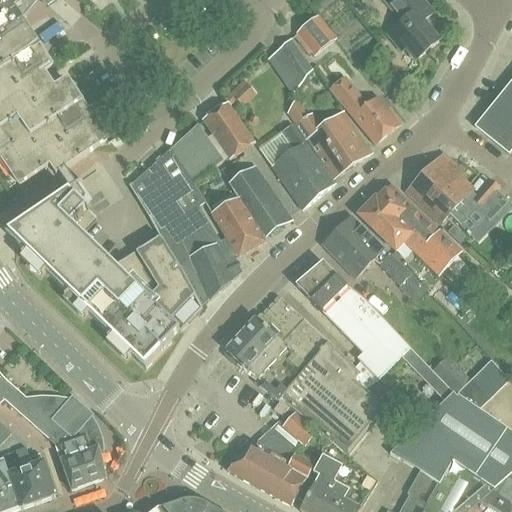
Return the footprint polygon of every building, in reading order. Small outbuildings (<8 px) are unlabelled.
[(0,0),(0,158),(2,157),(21,185),(49,166),(56,176),(107,142),(67,84),(56,91),(44,75),(51,70),(19,22),(38,0),(40,0),(47,6),(52,0),(88,0),(92,5),(99,0),(0,0)] [(418,61),(440,43),(424,23),(434,15),(421,0),(385,0),(404,23),(389,35),(403,52),(408,49),(418,61)] [(337,40),(320,18),(308,27),(298,36),(315,58),(337,40)] [(313,71),(292,41),(279,52),(301,85),(313,71)] [(496,93),(491,103),(511,112),(511,76),(505,73),(501,83),(496,93)] [(376,147),(402,127),(379,99),(370,107),(347,79),(332,92),(376,147)] [(243,108),(257,95),(246,84),(233,96),(243,108)] [(335,181),(372,156),(344,115),(320,130),(311,117),(307,120),(295,103),(288,114),(306,141),(307,140),(335,181)] [(232,161),(256,144),(228,105),(204,122),(232,161)] [(286,159),(318,201),(338,186),(293,126),(282,135),(295,152),(286,159)] [(130,187),(129,187),(148,219),(160,240),(162,238),(166,245),(202,307),(204,307),(205,308),(206,307),(239,278),(238,277),(233,265),(224,244),(221,245),(199,210),(205,206),(206,205),(193,186),(226,162),(199,127),(186,139),(170,153),(162,160),(146,174),(144,176),(133,186),(132,185),(130,187)] [(419,182),(452,213),(460,221),(474,206),(477,209),(480,207),(483,210),(491,217),(509,199),(500,191),(501,190),(492,182),(477,197),(458,180),(463,175),(444,156),(419,182)] [(318,201),(286,159),(273,169),(304,211),(318,201)] [(240,201),(265,240),(293,222),(256,168),(230,185),(240,201)] [(49,204),(38,211),(27,219),(16,226),(5,234),(16,245),(25,253),(21,256),(42,276),(45,273),(67,295),(64,298),(72,306),(85,318),(88,315),(106,332),(110,337),(107,340),(128,360),(131,357),(136,362),(145,371),(164,353),(172,345),(169,342),(179,332),(176,328),(183,321),(188,326),(198,316),(202,311),(202,307),(166,245),(162,238),(160,240),(114,268),(104,258),(81,236),(97,220),(80,204),(85,200),(77,187),(83,183),(82,182),(76,185),(69,190),(49,204)] [(452,213),(419,182),(407,195),(440,225),(452,213)] [(392,188),(378,203),(398,223),(403,217),(418,231),(416,233),(429,246),(419,257),(440,277),(462,253),(392,188)] [(240,201),(214,217),(239,258),(238,258),(239,260),(267,245),(264,240),(265,240),(240,201)] [(398,223),(378,203),(376,201),(360,218),(397,253),(406,244),(419,257),(429,246),(416,233),(418,231),(403,217),(398,223)] [(353,219),(338,234),(371,266),(385,252),(353,219)] [(371,266),(338,234),(324,248),(356,281),(371,266)] [(423,287),(392,256),(381,267),(411,298),(423,287)] [(470,511),(511,476),(511,433),(479,411),(509,383),(492,364),(457,399),(414,352),(368,304),(349,291),(323,264),(297,290),(363,356),(358,361),(379,382),(402,359),(445,403),(390,456),(420,473),(407,496),(409,497),(402,510),(406,511),(470,511)] [(266,324),(264,327),(278,342),(281,346),(304,321),(281,300),(264,319),(265,320),(266,324)] [(278,342),(264,327),(257,320),(254,323),(253,322),(244,331),(245,332),(237,342),(236,341),(227,350),(228,351),(226,353),(247,373),(278,342)] [(281,346),(278,342),(247,373),(262,384),(257,389),(280,404),(281,402),(330,345),(304,321),(281,346)] [(11,338),(0,348),(0,352),(11,364),(24,351),(11,338)] [(281,402),(290,408),(297,414),(324,438),(328,442),(343,455),(344,455),(344,454),(348,458),(381,417),(344,385),(357,372),(330,345),(281,402)] [(470,385),(448,363),(437,374),(458,396),(470,385)] [(42,397),(27,399),(6,380),(0,372),(0,405),(5,401),(56,447),(71,491),(72,493),(105,481),(107,481),(101,456),(104,455),(103,454),(103,446),(101,439),(99,431),(95,424),(91,418),(93,416),(74,399),(72,400),(57,398),(42,397)] [(397,400),(384,414),(400,428),(413,414),(397,400)] [(281,402),(280,404),(274,412),(283,418),(290,408),(281,402)] [(260,444),(240,463),(228,473),(274,499),(281,486),(297,457),(299,441),(306,447),(318,433),(296,415),(297,414),(290,408),(283,418),(279,423),(260,444)] [(15,453),(19,464),(30,460),(26,449),(15,453)] [(344,454),(344,455),(344,456),(329,483),(320,478),(301,511),(361,511),(378,484),(347,459),(348,458),(344,454)] [(0,470),(0,475),(20,511),(56,498),(44,463),(43,465),(39,456),(31,459),(33,468),(7,476),(5,468),(0,470)] [(281,486),(274,499),(292,509),(315,467),(297,457),(281,486)] [(0,511),(16,511),(20,511),(0,475),(0,511)] [(511,511),(511,476),(470,511),(511,511)] [(163,509),(165,511),(218,511),(209,506),(197,503),(187,501),(163,509)]
